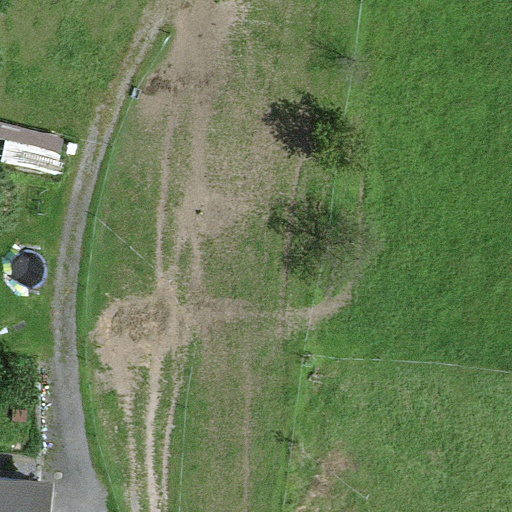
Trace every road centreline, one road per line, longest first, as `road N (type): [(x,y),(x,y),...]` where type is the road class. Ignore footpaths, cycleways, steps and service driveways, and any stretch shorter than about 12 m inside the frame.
road 1 (track): [(143,0),(72,231),(64,368)]
road 2 (track): [(75,511),(64,368)]
